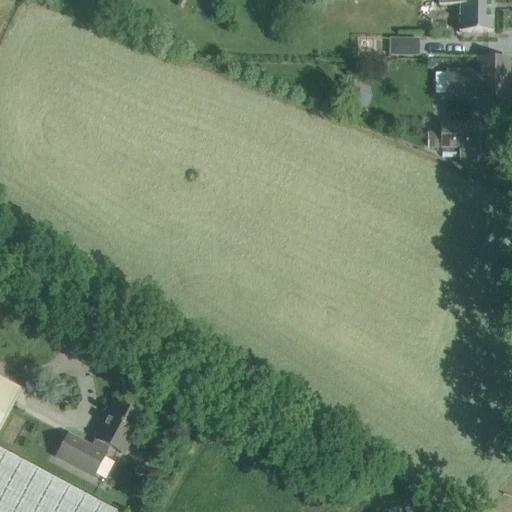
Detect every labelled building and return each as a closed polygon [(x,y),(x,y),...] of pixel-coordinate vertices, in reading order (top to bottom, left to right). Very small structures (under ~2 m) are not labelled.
[(459,6),(459,33),(492,33),(492,0),(438,0),(439,6),(459,6)] [(419,57),(419,40),(390,39),(389,57),(419,57)] [(509,98),(509,91),(509,62),(509,61),(477,61),(478,61),(478,73),(447,73),(447,97),(509,98)] [(347,86),(342,99),(354,104),(359,91),(347,86)] [(480,123),(440,123),(440,150),(459,150),(459,163),(480,162),(480,123)] [(0,511),(115,511),(0,450),(0,429),(21,391),(0,379),(0,511)] [(115,404),(91,448),(68,435),(56,458),(93,478),(109,448),(123,456),(143,419),(115,404)]
